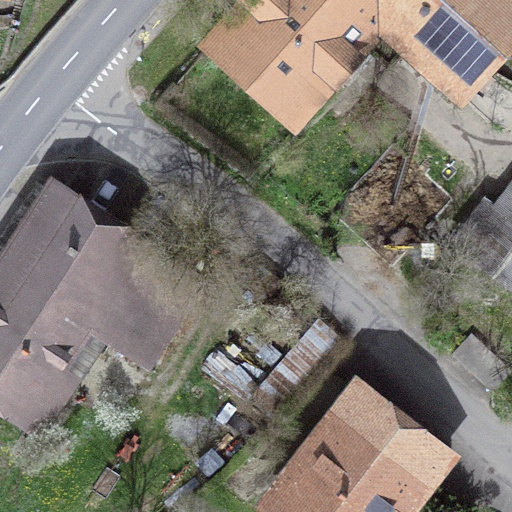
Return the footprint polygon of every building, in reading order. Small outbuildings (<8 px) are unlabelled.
[(511,50),(511,0),(222,0),(175,51),(273,142),(368,41),(450,117),(511,50)] [(511,168),(502,162),(431,254),(511,316),(511,168)] [(173,277),(40,184),(0,242),(0,435),(9,442),(70,351),(107,377),(173,277)] [(471,345),(454,363),(489,396),(506,378),(471,345)] [(348,378),(244,511),(410,511),(453,458),(348,378)]
